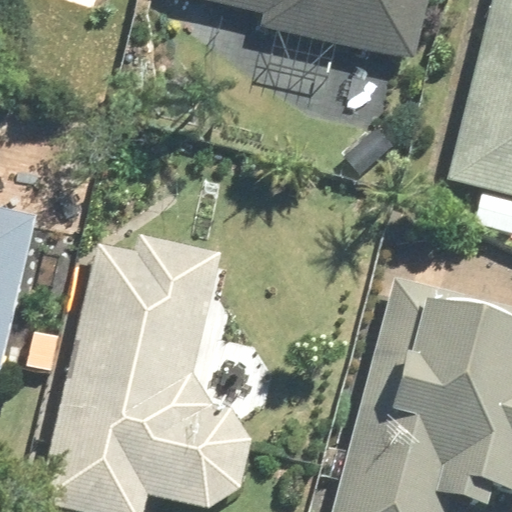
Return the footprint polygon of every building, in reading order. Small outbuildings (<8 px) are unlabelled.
[(161,0),(161,2),(270,27),(265,46),(422,82),(440,0),(161,0)] [(481,203),(511,210),(511,0),(496,0),(448,193),(481,203)] [(376,140),(342,165),(358,186),(392,161),(376,140)] [(511,210),(481,203),(474,234),(511,242),(511,210)] [(0,392),(38,236),(0,227),(0,392)] [(193,387),(221,265),(141,245),(137,260),(99,252),(39,511),(41,511),(147,511),(148,510),(154,511),(233,511),(243,506),(255,458),(235,426),(216,423),(193,387)] [(511,511),(511,327),(497,323),(497,320),(395,293),(336,511),(511,511)]
